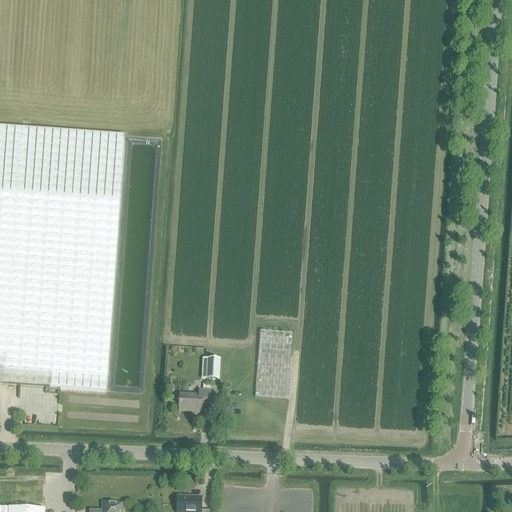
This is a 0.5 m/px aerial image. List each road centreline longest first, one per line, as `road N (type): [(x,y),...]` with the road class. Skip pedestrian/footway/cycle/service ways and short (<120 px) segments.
road 1 (tertiary): [(463,463),(496,0)]
road 2 (tertiary): [(0,448),(463,463)]
